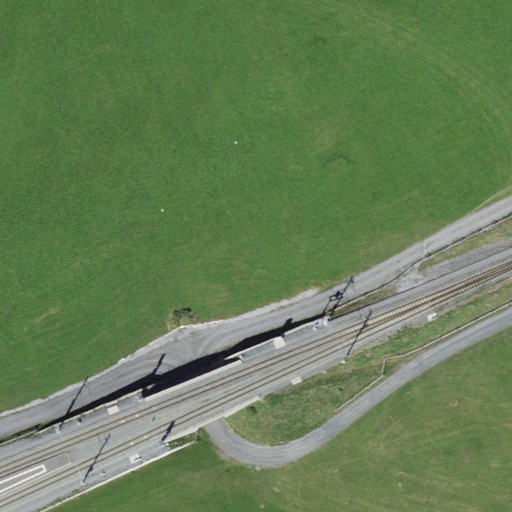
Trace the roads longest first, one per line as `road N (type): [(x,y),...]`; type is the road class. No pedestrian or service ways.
road 1 (track): [(511,313),(406,366),(310,436),(267,450),(250,449),(223,429),(182,351)]
road 2 (track): [(182,351),(462,233),(511,202)]
road 3 (track): [(182,351),(0,431)]
road 4 (track): [(406,366),(284,390)]
